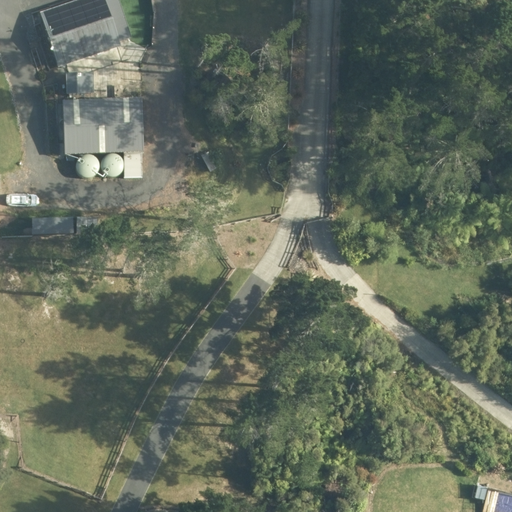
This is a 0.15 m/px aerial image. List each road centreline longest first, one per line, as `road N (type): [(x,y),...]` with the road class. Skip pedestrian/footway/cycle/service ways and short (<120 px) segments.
road 1 (track): [(290,0),(324,258),(511,400)]
road 2 (track): [(310,152),(133,511)]
